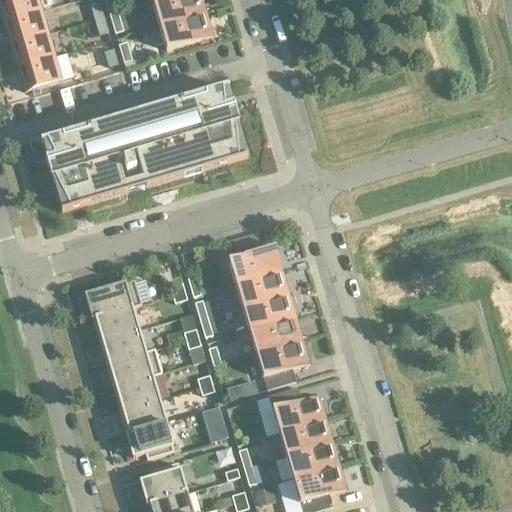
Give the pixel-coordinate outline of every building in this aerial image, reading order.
[(0,11),(4,25),(41,15),(55,11),(51,0),(3,0),(0,1),(0,11)] [(109,0),(105,1),(110,19),(118,17),(113,0),(109,0)] [(174,0),(152,7),(159,30),(206,16),(206,15),(201,16),(197,3),(196,3),(195,0),(174,0)] [(91,11),(95,24),(104,21),(101,9),(91,11)] [(4,25),(11,48),(48,38),(41,15),(4,25)] [(206,17),(206,16),(159,30),(166,53),(213,40),(212,38),(208,39),(204,26),(203,26),(201,19),(206,17)] [(123,34),(118,17),(110,19),(115,37),(123,34)] [(95,24),(98,36),(108,33),(104,21),(95,24)] [(11,48),(17,71),(54,61),(48,38),(11,48)] [(127,46),(118,48),(124,66),(132,64),(127,46)] [(118,68),(114,55),(105,58),(108,71),(118,68)] [(24,95),(61,85),(54,61),(17,71),(24,95)] [(36,167),(46,164),(51,182),(52,181),(61,215),(61,216),(126,197),(116,163),(122,161),(127,178),(136,176),(131,158),(137,157),(147,191),(248,161),(247,160),(237,126),(238,126),(233,109),(228,91),(161,111),(160,107),(29,146),(36,167)] [(25,106),(9,106),(8,123),(25,123),(25,106)] [(253,237),(231,243),(235,256),(257,249),(253,237)] [(244,260),(228,265),(235,289),(282,275),(282,274),(281,275),(279,267),(280,267),(275,250),(244,260)] [(235,289),(242,312),(289,298),(289,297),(284,298),(280,285),(279,285),(277,278),(283,276),(282,275),(235,289)] [(188,284),(193,301),(201,299),(196,282),(188,284)] [(141,309),(134,284),(124,287),(123,287),(97,295),(85,299),(86,303),(85,303),(90,320),(91,320),(92,324),(95,323),(95,322),(132,311),(132,312),(141,309)] [(183,287),(170,291),(173,299),(185,296),(183,287)] [(185,296),(173,299),(175,307),(187,304),(185,296)] [(289,299),(289,298),(242,312),(249,335),(296,321),(295,320),(290,321),(287,308),(286,308),(284,301),(289,299)] [(202,305),(195,307),(200,324),(207,322),(202,305)] [(95,322),(95,323),(101,344),(99,345),(139,334),(132,312),(132,311),(95,322)] [(249,335),(255,358),(302,344),(302,343),(297,344),(293,331),(290,324),(296,322),(296,321),(249,335)] [(207,322),(200,324),(205,341),(212,339),(207,322)] [(184,337),(186,345),(199,342),(196,333),(184,337)] [(139,334),(99,345),(100,347),(102,346),(108,367),(106,368),(145,357),(145,356),(139,334)] [(201,350),(199,342),(186,345),(189,354),(201,350)] [(303,345),(302,344),(255,358),(262,382),(263,382),(267,394),(296,386),(292,373),(310,368),(309,366),(304,367),(300,354),(299,354),(297,347),(303,345)] [(208,353),(213,370),(221,368),(216,351),(208,353)] [(145,357),(106,368),(107,369),(108,369),(115,390),(112,391),(112,392),(152,380),(152,381),(162,378),(154,353),(145,356),(145,357)] [(197,383),(200,391),(212,388),(210,379),(197,383)] [(152,380),(112,392),(113,393),(115,392),(121,413),(119,414),(119,415),(159,403),(152,381),(152,380)] [(212,388),(200,391),(202,400),(215,396),(212,388)] [(272,413),(279,437),(326,424),(326,422),(321,423),(317,410),(316,410),(314,403),(319,401),(319,399),(301,405),(297,392),(268,400),(272,413)] [(166,426),(159,403),(119,415),(120,416),(122,415),(128,436),(128,437),(166,426)] [(327,446),(323,433),(321,426),(326,424),(279,437),(286,461),(333,447),(332,445),(327,446)] [(173,450),(166,427),(166,426),(128,437),(128,436),(125,437),(126,441),(131,458),(132,462),(145,458),(147,464),(173,456),(171,450),(173,450)] [(333,447),(286,461),(292,483),(340,470),(339,468),(334,470),(330,456),(329,456),(327,449),(333,447)] [(246,454),(239,456),(243,473),(251,471),(246,454)] [(187,497),(186,496),(180,473),(178,474),(177,468),(150,475),(152,481),(138,485),(140,489),(139,489),(145,506),(146,509),(187,497)] [(340,470),(292,483),(299,507),(300,507),(301,511),(328,511),(332,511),(329,498),(346,493),(346,491),(341,492),(337,479),(336,479),(334,472),(340,470)] [(251,471),(243,473),(248,490),(256,488),(251,471)] [(225,477),(227,485),(240,482),(237,473),(225,477)] [(254,496),(258,510),(275,505),(271,491),(254,496)] [(234,508),(247,505),(244,496),(232,500),(234,508)] [(190,511),(187,497),(146,509),(147,510),(150,509),(150,511),(190,511)]
